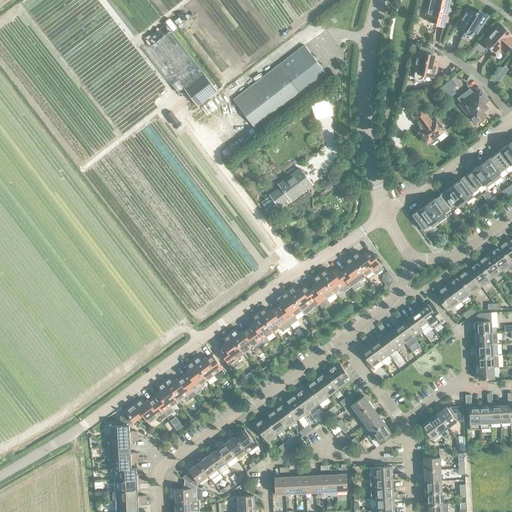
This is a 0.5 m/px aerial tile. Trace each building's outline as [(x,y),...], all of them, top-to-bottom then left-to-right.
[(436,24),(443,26),(447,11),(448,12),(449,7),(446,6),(445,4),(445,0),(429,0),(427,8),(428,8),(427,15),(427,18),(428,20),(431,22),(436,23),(436,24)] [(471,35),(473,33),(474,31),(476,33),(487,15),(478,10),(477,12),(476,11),(475,13),(468,8),(462,18),(461,17),(455,25),(465,31),(464,33),(465,34),(468,35),(471,35)] [(484,42),(495,52),(500,47),(505,52),(511,44),(511,38),(510,37),(511,35),(500,25),(484,42)] [(178,92),(184,88),(204,73),(171,30),(146,49),(178,92)] [(329,78),(305,46),(304,45),(233,98),(258,132),(329,78)] [(417,52),(414,64),(414,68),(415,68),(415,70),(414,74),(414,77),(416,79),(418,80),(421,80),(423,79),(424,76),(424,75),(434,77),(436,68),(432,67),(435,55),(417,52)] [(505,65),(492,79),(497,85),(508,69),(505,65)] [(204,73),(184,88),(198,106),(217,90),(204,73)] [(447,82),(441,87),(445,92),(450,89),(450,86),(447,82)] [(484,103),(487,101),(479,90),(474,95),(469,89),(458,98),(462,104),(461,104),(475,122),(486,114),(483,111),(488,108),(484,103)] [(436,137),(445,130),(436,119),(430,111),(426,114),(421,108),(412,115),(423,129),(419,132),(427,143),(429,142),(431,144),(438,140),(436,137)] [(511,149),(506,141),(499,147),(501,149),(494,154),(505,169),(511,164),(511,149)] [(478,162),(494,182),(501,177),(499,174),(505,169),(494,154),(487,159),(486,156),(478,162)] [(467,174),(478,189),(484,185),(487,188),(494,182),(478,162),(471,167),(473,169),(467,174)] [(311,185),(300,169),(279,184),(281,187),(270,195),(278,205),(286,200),(288,202),(311,185)] [(478,189),(467,174),(460,179),(458,176),(451,182),(466,202),(474,197),(471,194),(478,189)] [(466,202),(451,182),(444,187),(446,190),(439,194),(451,210),(457,205),(459,208),(466,202)] [(451,210),(439,194),(433,199),(431,197),(424,202),(439,223),(446,217),(444,215),(451,210)] [(492,198),(487,202),(491,207),(495,203),(492,198)] [(439,223),(424,202),(417,207),(418,210),(412,215),(423,230),(430,225),(432,228),(439,223)] [(511,239),(510,240),(509,239),(508,240),(507,239),(502,242),(503,243),(499,247),(511,264),(511,239)] [(489,254),(501,270),(506,266),(509,270),(511,267),(511,264),(499,247),(495,250),(494,249),(489,252),(490,253),(489,254)] [(351,256),(366,276),(373,271),(376,275),(383,269),(371,253),(366,257),(364,253),(361,256),(357,252),(351,256)] [(501,270),(489,254),(488,255),(487,254),(482,257),(483,258),(478,261),(490,278),(501,270)] [(351,287),(354,291),(361,285),(358,281),(366,276),(351,256),(345,261),(348,265),(344,268),(347,271),(342,274),(351,287)] [(490,278),(478,261),(474,265),(474,264),(469,267),(469,268),(468,269),(480,285),(490,278)] [(319,274),(334,293),(341,288),(344,292),(351,287),(342,274),(339,270),(334,274),(332,271),(329,273),(326,269),(319,274)] [(458,276),(470,293),(480,285),(468,269),(467,270),(467,269),(462,272),(462,273),(458,276)] [(384,275),(384,278),(388,283),(393,279),(388,273),(384,275)] [(334,293),(319,274),(313,278),(316,283),(313,285),(315,288),(310,292),(319,304),(322,308),(329,302),(327,298),(334,293)] [(449,283),(448,284),(460,300),(470,293),(458,276),(454,280),(453,279),(448,282),(449,283)] [(460,300),(448,284),(447,285),(446,284),(441,287),(442,288),(438,292),(439,293),(436,295),(447,310),(460,300)] [(310,292),(307,288),(303,291),(300,288),(297,290),(294,286),(287,291),(302,311),(305,315),(319,304),(310,292)] [(302,311),(287,291),(281,296),(284,300),(281,302),(283,306),(278,309),(290,325),(297,320),(295,316),(302,311)] [(428,304),(423,307),(422,305),(419,307),(418,304),(414,307),(418,312),(419,310),(433,328),(444,320),(432,304),(429,306),(428,304)] [(468,311),(471,315),(476,311),(473,307),(468,311)] [(290,325),(278,309),(274,313),(271,309),(268,312),(265,308),(258,312),(273,332),(280,327),(283,331),(290,325)] [(418,312),(411,316),(422,330),(421,331),(424,335),(433,328),(419,310),(418,312)] [(466,319),(471,315),(468,311),(463,314),(466,319)] [(273,332),(258,312),(252,317),(255,321),(252,324),(254,327),(249,330),(261,347),(268,341),(265,337),(273,332)] [(479,313),(476,315),(477,322),(475,322),(475,333),(497,332),(496,327),(491,327),(491,322),(491,321),(491,313),(479,313)] [(403,322),(413,336),(421,331),(422,330),(411,316),(405,321),(401,316),(398,319),(401,324),(403,322)] [(401,324),(395,328),(405,343),(413,336),(403,322),(401,324)] [(381,331),(385,336),(387,334),(397,349),(405,343),(395,328),(388,333),(385,328),(381,331)] [(261,347),(249,330),(245,334),(242,331),(239,333),(236,329),(229,334),(244,353),(251,348),(254,352),(261,347)] [(497,332),(475,333),(476,345),(497,344),(497,332)] [(244,353),(229,334),(223,338),(226,343),(223,345),(225,348),(220,352),(232,368),(240,363),(237,359),(244,353)] [(387,334),(385,336),(378,341),(389,355),(397,349),(387,334)] [(365,343),(368,348),(370,347),(381,361),(389,355),(378,341),(372,345),(368,340),(365,343)] [(497,344),(476,345),(477,356),(498,355),(497,344)] [(370,347),(368,348),(362,353),(367,360),(364,362),(370,369),(381,361),(370,347)] [(498,355),(477,356),(477,368),(493,367),(498,367),(498,355)] [(192,361),(207,380),(214,375),(217,379),(225,373),(213,357),(208,361),(206,358),(202,360),(199,356),(192,361)] [(188,375),(183,379),(195,395),(203,390),(200,386),(207,380),(192,361),(186,365),(190,370),(186,372),(188,375)] [(327,371),(326,372),(337,388),(350,379),(340,364),(337,366),(336,364),(331,368),(331,367),(326,370),(327,371)] [(493,367),(477,368),(478,379),(494,378),(493,367)] [(320,376),(315,380),(327,396),(337,388),(326,372),(324,373),(324,372),(319,375),(320,376)] [(188,400),(195,395),(183,379),(179,382),(177,379),(173,382),(170,377),(163,382),(178,402),(185,396),(188,400)] [(306,386),(305,387),(317,403),(327,396),(315,380),(311,383),(310,382),(305,385),(306,386)] [(178,402),(163,382),(157,387),(161,391),(157,394),(160,397),(154,400),(166,417),(174,411),(171,407),(178,402)] [(317,403),(305,387),(304,388),(303,387),(298,390),(299,391),(295,395),(307,411),(317,403)] [(345,398),(348,403),(353,399),(350,394),(345,398)] [(286,401),(285,402),(297,418),(307,411),(295,395),(291,398),(290,397),(285,400),(286,401)] [(358,415),(371,405),(364,395),(351,405),(358,415)] [(481,429),(479,406),(473,407),(473,404),(470,404),(470,395),(465,395),(467,426),(470,426),(470,429),(481,429)] [(343,406),(348,403),(345,398),(340,402),(343,406)] [(126,412),(133,422),(143,415),(149,423),(157,418),(160,422),(166,417),(154,400),(150,404),(148,401),(144,403),(141,399),(134,404),(125,411),(126,412)] [(491,423),(501,423),(500,405),(492,406),(491,400),(487,400),(487,406),(490,406),(490,423),(491,423)] [(297,418),(285,402),(284,403),(283,402),(278,405),(279,406),(275,409),(287,426),(297,418)] [(371,405),(358,415),(365,424),(378,414),(371,405)] [(510,405),(508,405),(500,405),(501,423),(511,422),(510,405)] [(463,421),(463,406),(450,407),(447,408),(446,407),(438,413),(448,427),(457,421),(463,421)] [(490,406),(487,406),(479,406),(481,429),(491,428),(491,423),(490,423),(490,406)] [(266,416),(265,417),(277,433),(287,426),(275,409),(271,413),(270,411),(265,415),(266,416)] [(328,418),(333,414),(329,409),(324,413),(328,418)] [(111,426),(112,437),(137,436),(138,436),(137,431),(129,431),(129,425),(133,422),(126,412),(120,417),(120,425),(111,426)] [(328,418),(324,413),(319,417),(323,421),(328,418)] [(448,427),(438,413),(429,419),(440,433),(443,437),(451,431),(448,427)] [(378,414),(365,424),(371,433),(384,423),(378,414)] [(277,433),(265,417),(264,418),(263,417),(258,420),(259,421),(254,425),(266,441),(277,433)] [(341,419),(337,422),(340,428),(345,424),(341,419)] [(440,433),(429,419),(421,425),(431,440),(440,433)] [(389,427),(387,427),(384,423),(371,433),(367,436),(370,440),(375,437),(380,445),(391,437),(389,434),(391,433),(391,432),(392,431),(389,427)] [(307,433),(313,429),(309,424),(304,428),(307,433)] [(345,424),(340,428),(344,433),(349,429),(345,424)] [(307,433),(304,428),(299,432),(302,436),(307,433)] [(256,440),(254,442),(244,429),(238,433),(234,433),(233,434),(244,449),(247,453),(259,444),(256,440)] [(244,449),(233,434),(232,434),(231,438),(225,443),(235,456),(244,449)] [(138,440),(138,436),(137,436),(112,437),(113,448),(130,447),(130,441),(138,440)] [(350,441),(354,446),(358,442),(355,437),(350,441)] [(287,447),(292,444),(289,439),(284,443),(287,447)] [(360,454),(368,453),(359,442),(358,442),(354,446),(360,454)] [(215,447),(226,462),(235,456),(225,443),(220,447),(216,446),(215,447)] [(282,451),(287,447),(284,443),(279,447),(282,451)] [(108,448),(108,459),(139,457),(138,452),(130,453),(130,447),(113,448),(108,448)] [(207,456),(217,469),(226,462),(215,447),(214,448),(213,452),(207,456)] [(196,461),(207,476),(210,480),(220,473),(217,469),(207,456),(202,460),(198,460),(196,461)] [(143,457),(139,457),(108,459),(113,459),(114,470),(119,470),(119,469),(131,468),(131,462),(142,462),(143,460),(143,457)] [(424,458),(424,470),(440,469),(440,457),(424,458)] [(207,476),(196,461),(195,465),(189,470),(190,471),(182,477),(184,480),(194,486),(207,476)] [(375,464),(376,467),(374,467),(375,478),(392,477),(392,466),(384,466),(384,464),(375,464)] [(136,468),(131,468),(119,469),(119,470),(119,480),(145,479),(145,474),(137,474),(136,468)] [(424,470),(425,481),(441,480),(440,469),(424,470)] [(335,474),(336,491),(347,490),(346,473),(335,474)] [(326,491),(336,491),(335,474),(325,475),(326,491)] [(306,492),(316,492),(315,475),(305,476),(306,492)] [(316,492),(326,491),(325,475),(315,475),(316,492)] [(286,494),(296,493),(295,476),(285,477),(286,494)] [(296,493),(306,492),(305,476),(295,476),(296,493)] [(275,494),(286,494),(285,477),(274,477),(275,494)] [(370,478),(370,488),(393,487),(392,477),(375,478),(370,478)] [(145,479),(119,480),(114,480),(115,491),(137,490),(137,484),(147,483),(148,481),(148,478),(145,479)] [(173,501),(192,500),(197,500),(196,487),(194,486),(184,480),(183,489),(175,489),(175,497),(173,500),(173,501)] [(441,480),(425,481),(425,493),(442,492),(441,480)] [(371,498),(393,497),(396,497),(395,494),(397,494),(397,491),(393,492),(393,487),(370,488),(371,498)] [(137,490),(115,491),(115,502),(146,500),(146,495),(138,496),(137,490)] [(442,503),(442,492),(425,493),(426,504),(442,503)] [(237,496),(238,508),(257,507),(257,506),(254,503),(254,495),(237,496)] [(394,507),(393,497),(371,498),(372,509),(377,508),(394,507)] [(149,500),(146,500),(115,502),(115,511),(125,511),(139,511),(138,505),(148,505),(150,503),(149,500)] [(192,500),(173,501),(173,502),(176,505),(176,511),(182,511),(192,511),(192,500)] [(426,504),(426,509),(425,509),(424,511),(447,511),(447,503),(442,503),(426,504)]
